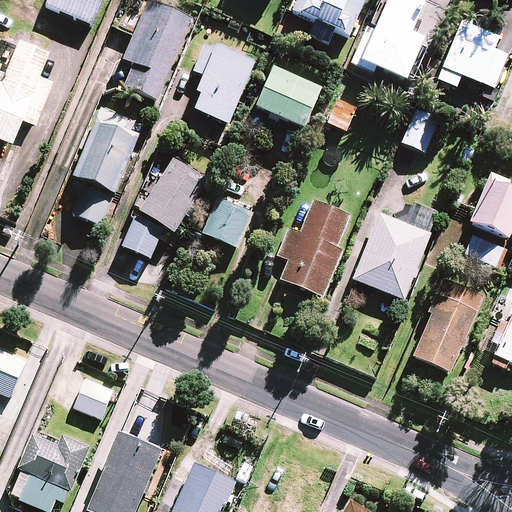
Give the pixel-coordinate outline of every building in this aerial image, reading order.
[(103,0),(50,0),(47,8),(92,28),(103,0)] [(298,0),(292,14),(316,24),(310,38),(328,45),(334,32),(349,39),(351,34),(355,36),(362,21),(357,19),(365,0),(298,0)] [(426,2),(421,0),(390,0),(375,34),(367,31),(352,66),(405,89),(425,44),(411,38),(426,2)] [(193,21),(149,3),(124,62),(134,66),(125,89),(159,103),(193,21)] [(499,40),(461,25),(438,83),(456,90),(461,78),(495,91),(508,58),(494,53),(499,40)] [(44,57),(0,39),(0,141),(8,145),(18,120),(32,126),(49,82),(36,77),(44,57)] [(254,65),(206,45),(194,73),(205,78),(191,111),(229,126),(254,65)] [(321,93),(273,72),(256,112),(304,132),(321,93)] [(138,127),(102,112),(73,179),(85,184),(72,215),(102,228),(139,142),(133,139),(138,127)] [(439,122),(416,113),(402,145),(425,155),(439,122)] [(325,145),(311,140),(303,158),(318,163),(325,145)] [(207,182),(173,162),(141,214),(175,235),(207,182)] [(511,231),(511,193),(488,183),(470,224),(508,240),(511,231)] [(253,215),(219,201),(204,236),(238,250),(253,215)] [(349,218),(313,204),(301,235),(289,231),(278,258),(288,262),(281,282),(322,298),(341,252),(336,250),(349,218)] [(439,218),(413,207),(405,227),(380,217),(353,281),(404,303),(439,218)] [(162,234),(135,222),(123,248),(150,260),(162,234)] [(503,251),(473,238),(464,258),(494,271),(503,251)] [(483,298),(443,281),(428,315),(432,317),(413,359),(450,375),(483,298)] [(511,315),(508,324),(500,321),(492,337),(500,341),(489,364),(505,371),(509,364),(511,365),(511,315)] [(25,365),(0,353),(0,395),(10,400),(25,365)] [(112,394),(85,383),(74,410),(101,421),(112,394)] [(22,471),(12,496),(20,499),(19,502),(42,511),(51,511),(60,489),(71,493),(89,449),(63,439),(60,447),(32,435),(18,469),(22,471)] [(136,511),(161,454),(120,436),(87,511),(136,511)] [(173,511),(223,511),(236,484),(195,465),(173,511)] [(364,511),(350,503),(344,511),(364,511)]
